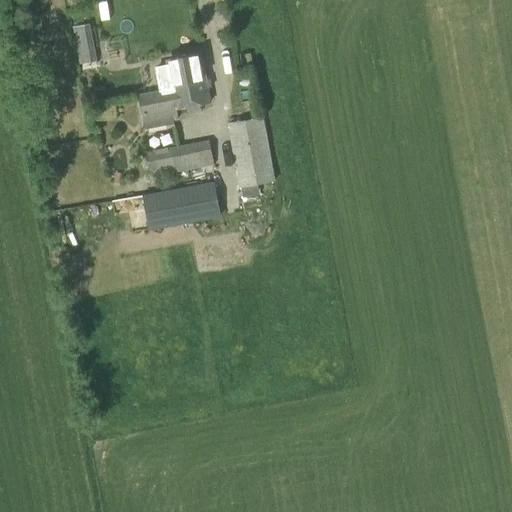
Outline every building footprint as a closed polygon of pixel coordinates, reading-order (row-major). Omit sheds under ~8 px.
[(90,28),(73,31),(76,47),(93,44),(90,28)] [(205,80),(200,56),(170,61),(175,90),(142,97),(145,115),(211,102),(207,79),(205,80)] [(276,181),(263,116),(228,123),(234,155),(236,154),(238,166),(236,166),(240,188),(241,188),(243,198),(259,195),(257,184),(276,181)] [(209,139),(146,152),(151,178),(214,165),(209,139)] [(149,230),(221,217),(214,180),(142,194),(149,230)]
